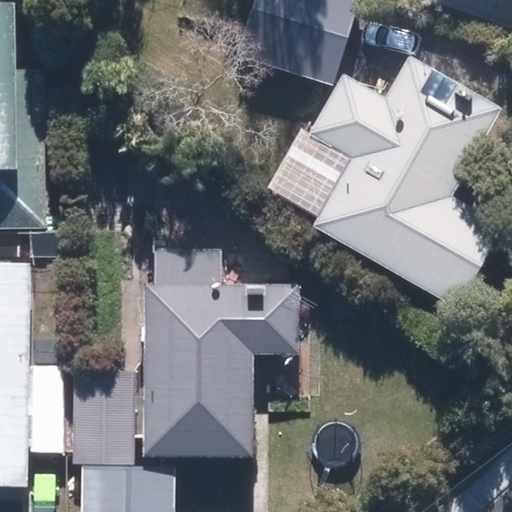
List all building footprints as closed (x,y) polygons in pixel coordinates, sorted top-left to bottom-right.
[(255,0),(236,58),(326,88),(355,0),(255,0)] [(7,10),(0,9),(0,232),(39,232),(37,76),(7,76),(7,10)] [(348,162),(309,230),(449,310),(496,230),(446,202),(496,114),(405,62),(382,103),(341,79),(307,138),(348,162)] [(153,288),(140,288),(140,459),(246,459),(246,357),(292,357),(292,288),(211,288),(211,256),(153,256),(153,288)] [(20,266),(0,266),(0,486),(22,486),(20,266)] [(169,511),(170,474),(80,472),(78,511),(169,511)]
